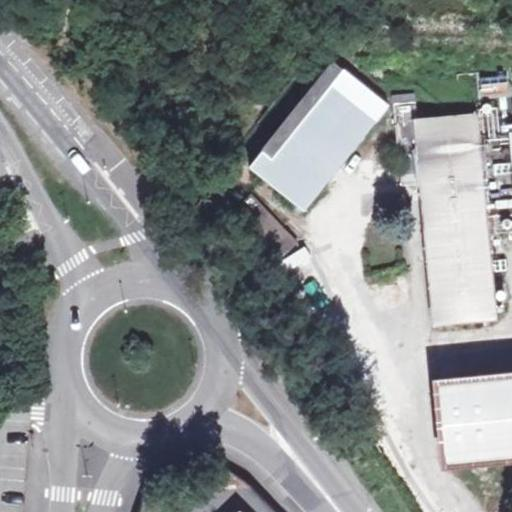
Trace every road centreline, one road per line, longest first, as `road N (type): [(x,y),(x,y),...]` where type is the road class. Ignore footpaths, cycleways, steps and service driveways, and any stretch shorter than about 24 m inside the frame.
road 1 (tertiary): [(157,289),(132,237),(0,69)]
road 2 (tertiary): [(0,131),(77,263),(75,322)]
road 3 (tertiary): [(348,511),(241,370),(216,356)]
road 4 (tertiary): [(183,426),(250,442),(329,511)]
road 5 (unclassified): [(65,378),(73,450),(68,511)]
